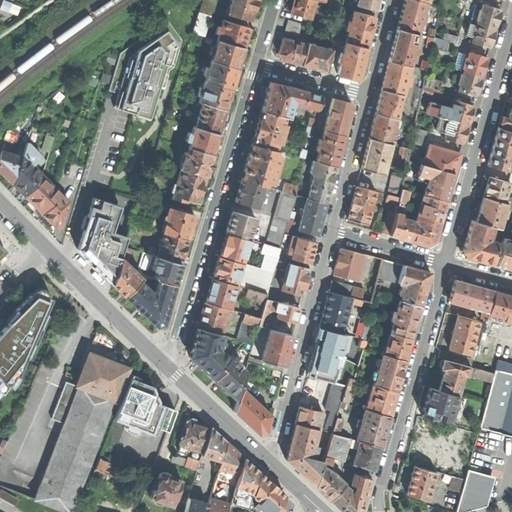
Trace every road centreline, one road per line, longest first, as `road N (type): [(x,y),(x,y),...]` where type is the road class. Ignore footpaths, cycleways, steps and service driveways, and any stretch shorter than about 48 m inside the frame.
road 1 (residential): [(254,65),(164,365)]
road 2 (residential): [(379,511),(444,264)]
road 3 (residential): [(511,28),(444,264)]
road 4 (residential): [(271,464),(331,231)]
road 5 (unknown): [(97,298),(24,463)]
road 6 (secondary): [(164,365),(44,246)]
road 7 (secondary): [(271,464),(164,365)]
road 8 (residential): [(331,231),(368,94)]
